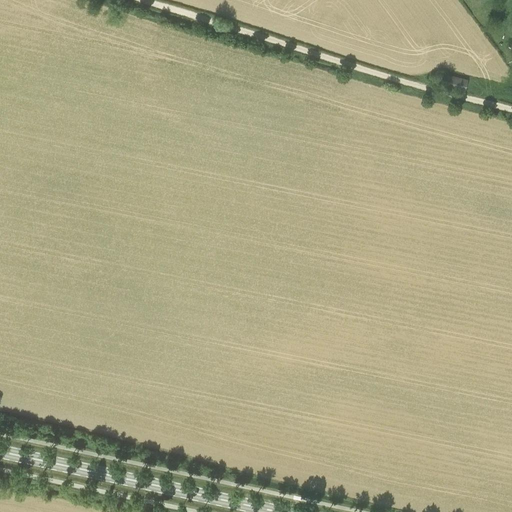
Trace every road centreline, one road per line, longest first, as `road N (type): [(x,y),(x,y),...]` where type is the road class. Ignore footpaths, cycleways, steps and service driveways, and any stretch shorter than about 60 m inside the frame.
road 1 (track): [(141,0),(511,109)]
road 2 (primary): [(278,511),(0,451)]
